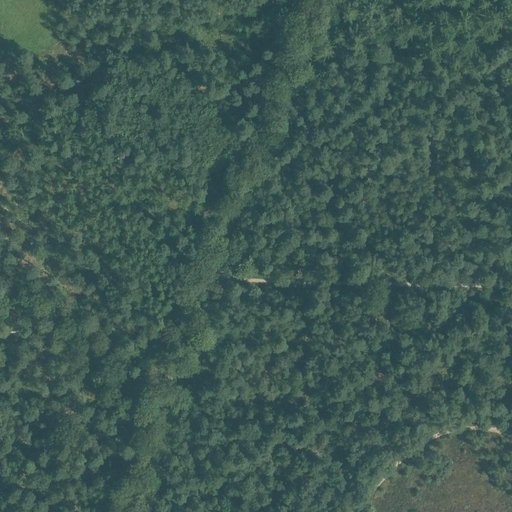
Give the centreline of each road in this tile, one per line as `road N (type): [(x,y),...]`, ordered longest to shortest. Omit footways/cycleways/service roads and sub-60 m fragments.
road 1 (track): [(189,331),(209,276),(511,289)]
road 2 (track): [(307,0),(209,276)]
road 3 (track): [(511,32),(361,44),(301,18)]
road 4 (unknown): [(347,511),(428,431),(459,418),(511,429)]
road 5 (track): [(189,331),(118,511)]
road 6 (track): [(0,343),(54,332),(189,331)]
